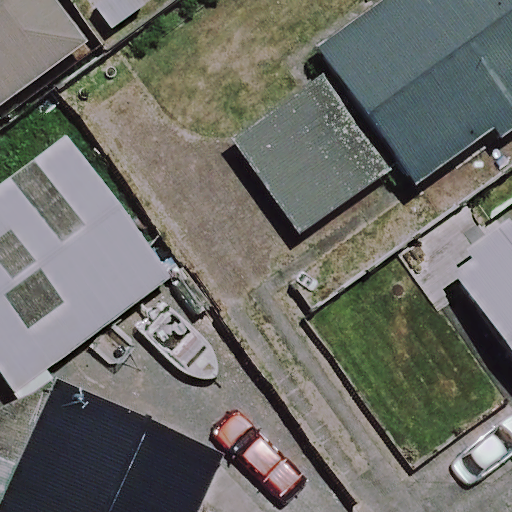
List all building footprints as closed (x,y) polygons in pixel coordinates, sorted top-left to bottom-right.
[(0,0),(0,100),(70,49),(34,0),(0,0)] [(395,194),(484,139),(494,154),(511,142),(511,10),(505,0),(388,0),(302,55),(320,84),(218,148),(278,244),(384,177),(395,194)] [(163,281),(57,142),(0,185),(0,382),(11,398),(163,281)] [(511,233),(445,282),(511,374),(511,233)] [(189,511),(211,466),(51,393),(0,504),(0,511),(189,511)]
